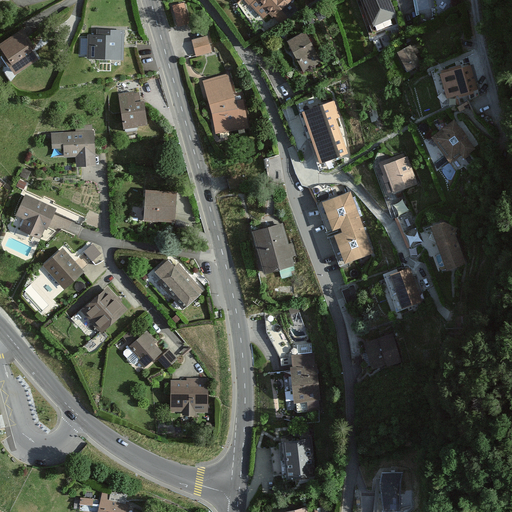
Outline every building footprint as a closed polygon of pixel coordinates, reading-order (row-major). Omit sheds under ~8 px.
[(246,0),(263,18),(269,12),(280,23),(296,8),(290,2),(291,0),(246,0)] [(391,0),(364,0),(375,22),(397,14),(391,0)] [(432,9),(430,0),(414,0),(417,13),(432,9)] [(184,3),(173,5),(177,27),(189,24),(184,3)] [(97,34),(88,33),(87,58),(122,59),(123,29),(97,28),(97,34)] [(23,32),(3,46),(9,55),(5,58),(15,74),(36,59),(30,50),(33,48),(23,32)] [(304,33),(287,42),(302,70),(320,61),(304,33)] [(208,39),(196,42),(200,56),(212,53),(208,39)] [(414,45),(399,54),(408,70),(419,64),(413,54),(418,52),(414,45)] [(470,65),(441,73),(448,97),(477,89),(470,65)] [(225,77),(203,82),(214,133),(244,126),(239,102),(232,104),(225,77)] [(134,94),(122,96),(127,127),(147,124),(144,103),(136,104),(134,94)] [(340,116),(334,100),(302,110),(320,163),(348,153),(336,118),(340,116)] [(290,104),(283,106),(288,120),(295,117),(290,104)] [(453,123),(434,139),(450,159),(460,152),(464,157),(474,149),(453,123)] [(79,134),(54,136),(55,149),(66,148),(67,157),(79,156),(80,168),(96,166),(94,127),(79,128),(79,134)] [(402,155),(380,164),(384,173),(386,172),(394,193),(417,184),(407,158),(403,159),(402,155)] [(280,156),(266,158),(269,178),(282,176),(280,156)] [(352,191),(323,202),(345,263),(374,252),(352,191)] [(176,194),(147,192),(145,219),(175,221),(176,194)] [(55,209),(26,197),(19,215),(26,219),(22,229),(39,236),(43,227),(47,229),(55,209)] [(443,222),(432,228),(447,270),(464,263),(453,232),(455,228),(443,222)] [(280,227),(252,236),(264,274),(292,265),(289,255),(294,254),(291,244),(286,246),(280,227)] [(92,244),(85,250),(94,260),(101,253),(92,244)] [(84,272),(63,248),(43,265),(64,289),(84,272)] [(175,267),(169,260),(155,273),(162,280),(159,282),(183,308),(203,290),(179,264),(175,267)] [(410,266),(390,273),(402,307),(422,300),(410,266)] [(128,309),(108,288),(83,310),(103,332),(128,309)] [(310,317),(303,320),(306,329),(314,327),(310,317)] [(155,341),(147,331),(129,346),(144,364),(159,351),(153,343),(155,341)] [(393,336),(366,342),(372,368),(399,362),(393,336)] [(175,359),(167,351),(158,360),(166,368),(175,359)] [(317,364),(291,366),(295,402),(321,399),(317,364)] [(206,381),(171,381),(171,409),(182,409),(182,414),(194,414),(194,410),(205,410),(206,381)] [(282,439),(287,476),(318,472),(313,435),(282,439)] [(402,472),(382,472),(380,482),(384,510),(401,510),(401,482),(402,472)] [(126,495),(104,491),(99,511),(125,511),(127,505),(124,504),(126,495)] [(324,491),(318,492),(320,507),(326,505),(324,491)]
